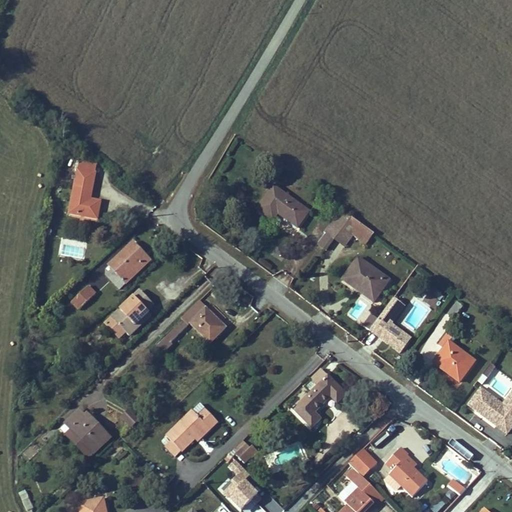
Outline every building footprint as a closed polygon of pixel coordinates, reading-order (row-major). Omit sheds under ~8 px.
[(97,219),(99,207),(89,206),(90,200),(94,173),(77,170),(69,215),(97,219)] [(277,214),(297,228),(309,213),(273,187),(257,209),(273,221),(277,214)] [(334,241),(341,231),(346,225),(336,217),(324,233),(326,235),(334,241)] [(373,234),(351,218),(346,225),(341,231),(352,238),(353,236),(365,245),(373,234)] [(352,238),(341,231),(334,241),(344,248),(352,238)] [(318,245),(326,252),(334,241),(326,235),(318,245)] [(142,253),(133,243),(128,247),(137,257),(142,253)] [(150,261),(142,253),(137,257),(128,247),(109,266),(112,269),(106,275),(119,290),(150,261)] [(352,288),(355,285),(375,299),(388,281),(357,259),(342,281),(352,288)] [(352,288),(372,303),(375,299),(355,285),(352,288)] [(80,310),(95,295),(88,287),(72,302),(80,310)] [(434,289),(429,294),(436,300),(440,294),(434,289)] [(147,310),(153,304),(140,290),(112,318),(129,336),(151,314),(147,310)] [(241,290),(231,309),(244,316),(254,296),(241,290)] [(423,301),(429,306),(431,305),(436,300),(429,294),(423,301)] [(369,315),(361,325),(401,355),(413,339),(392,323),(406,305),(393,296),(376,319),(369,315)] [(205,308),(199,302),(182,319),(183,320),(188,325),(190,323),(201,312),(205,308)] [(452,320),(462,307),(456,303),(446,315),(452,320)] [(210,343),(226,328),(208,311),(204,315),(201,312),(190,323),(210,343)] [(165,337),(171,343),(188,325),(183,320),(165,337)] [(473,362),(447,343),(453,336),(447,332),(438,345),(443,349),(433,363),(459,382),(473,362)] [(306,388),(311,392),(293,410),(311,429),(321,420),(314,413),(330,397),(336,404),(345,395),(320,369),(310,379),(312,381),(306,388)] [(511,388),(503,402),(480,386),(466,407),(508,436),(511,430),(511,388)] [(198,435),(199,434),(215,420),(201,406),(167,438),(172,443),(180,452),(195,438),(194,437),(197,434),(198,435)] [(132,427),(139,418),(127,409),(120,419),(132,427)] [(71,430),(93,453),(108,438),(95,423),(92,426),(84,417),(79,411),(65,424),(71,430)] [(92,426),(95,423),(87,415),(84,417),(92,426)] [(219,424),(215,420),(199,434),(198,435),(200,437),(201,436),(208,429),(210,432),(219,424)] [(198,435),(195,438),(197,440),(199,442),(210,432),(208,429),(201,436),(200,437),(198,435)] [(66,435),(88,458),(93,453),(71,430),(66,435)] [(180,452),(182,454),(197,440),(195,438),(180,452)] [(275,472),(307,454),(298,439),(267,457),(275,472)] [(255,455),(242,442),(228,455),(231,459),(235,455),(243,464),(250,458),(251,459),(255,455)] [(166,449),(175,458),(180,452),(172,443),(166,449)] [(348,464),(354,470),(362,478),(376,463),(362,449),(348,464)] [(426,482),(413,469),(403,460),(406,457),(407,456),(400,449),(385,464),(392,471),(389,474),(412,497),(426,482)] [(403,460),(413,469),(416,466),(406,457),(403,460)] [(234,459),(227,466),(234,473),(218,490),(240,511),(249,511),(264,498),(245,480),(250,475),(234,459)] [(383,499),(362,478),(354,470),(347,477),(359,490),(345,504),(348,506),(341,511),(364,511),(373,504),(376,506),(383,499)] [(32,509),(28,499),(23,501),(27,511),(32,509)] [(104,511),(102,499),(79,504),(80,511),(104,511)] [(212,511),(229,511),(223,503),(212,511)]
